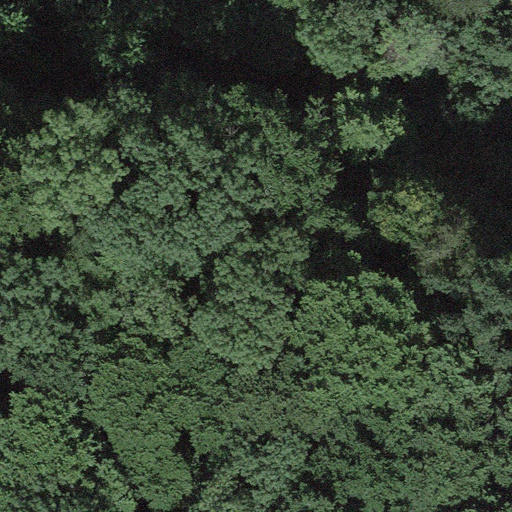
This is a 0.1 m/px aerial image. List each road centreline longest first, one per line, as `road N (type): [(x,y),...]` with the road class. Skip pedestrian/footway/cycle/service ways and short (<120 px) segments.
road 1 (track): [(0,48),(193,51)]
road 2 (track): [(330,67),(511,90)]
